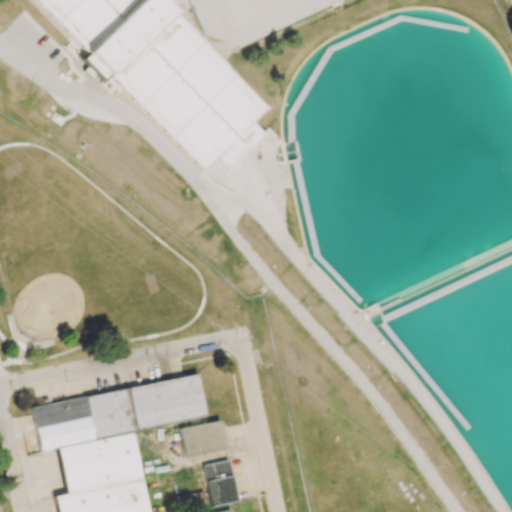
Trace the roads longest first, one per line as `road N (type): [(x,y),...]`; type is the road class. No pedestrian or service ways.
road 1 (residential): [(236,343),(0,385)]
road 2 (residential): [(276,511),(236,343)]
